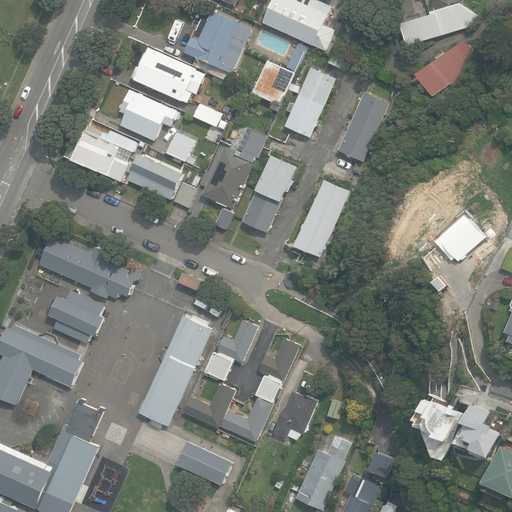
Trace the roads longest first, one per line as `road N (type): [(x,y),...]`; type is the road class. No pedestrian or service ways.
road 1 (residential): [(15,169),(257,278)]
road 2 (tertiary): [(15,169),(89,0)]
